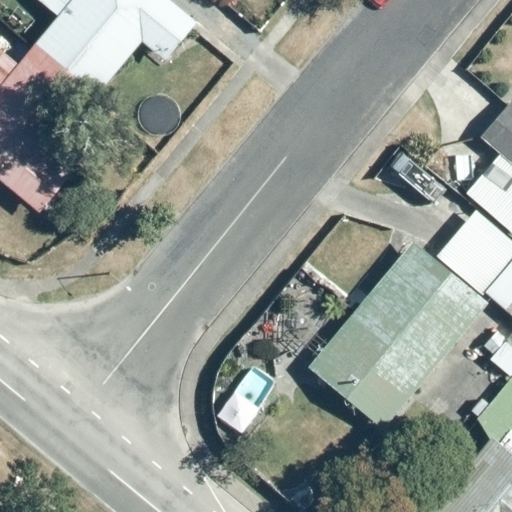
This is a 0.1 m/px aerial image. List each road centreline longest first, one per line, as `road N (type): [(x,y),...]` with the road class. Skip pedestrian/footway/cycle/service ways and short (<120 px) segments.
road 1 (residential): [(63,433),(409,0)]
road 2 (tertiary): [(63,433),(158,511)]
